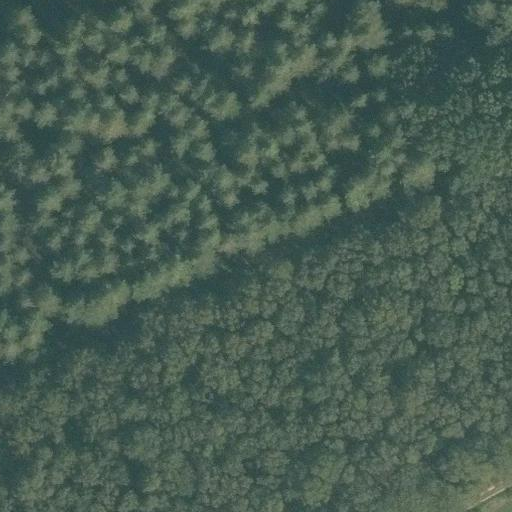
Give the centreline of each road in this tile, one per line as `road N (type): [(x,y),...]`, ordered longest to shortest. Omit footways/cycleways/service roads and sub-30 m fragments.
road 1 (track): [(96,333),(511,147)]
road 2 (track): [(0,147),(96,333)]
